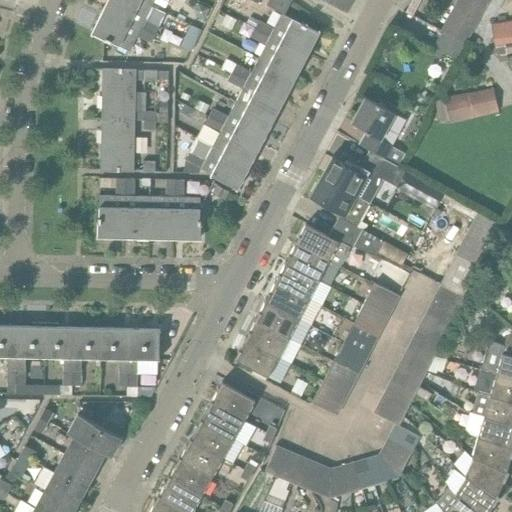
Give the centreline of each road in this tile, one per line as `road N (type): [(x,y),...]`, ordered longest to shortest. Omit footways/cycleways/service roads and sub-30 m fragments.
road 1 (unknown): [(195,345),(314,422),(340,429),(426,283)]
road 2 (residential): [(227,284),(377,0)]
road 3 (residential): [(16,275),(23,89),(49,0)]
road 4 (residential): [(108,511),(227,284)]
road 5 (residential): [(227,284),(16,275)]
